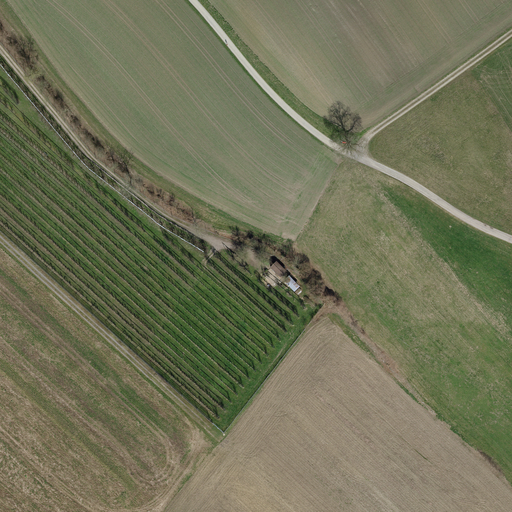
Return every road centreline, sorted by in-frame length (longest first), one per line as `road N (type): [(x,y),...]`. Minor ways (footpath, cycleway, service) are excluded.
road 1 (track): [(0,46),(85,151),(143,200),(219,246),(278,261),(325,305)]
road 2 (track): [(511,246),(453,217),(385,166),(307,131),(191,0)]
road 3 (track): [(0,241),(216,434)]
road 4 (track): [(511,492),(325,305)]
road 5 (track): [(361,155),(370,134),(511,32)]
